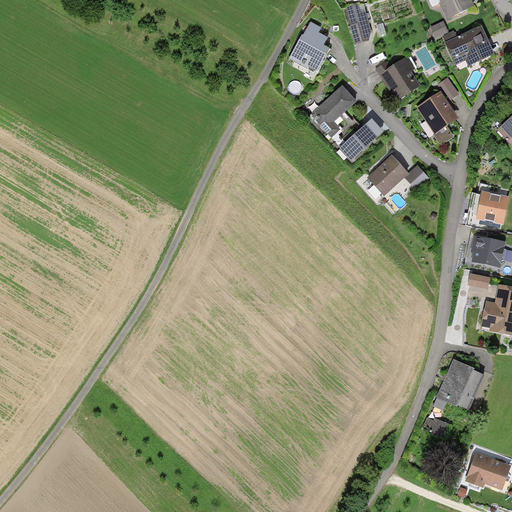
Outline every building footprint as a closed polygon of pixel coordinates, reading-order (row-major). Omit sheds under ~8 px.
[(473,10),(468,0),(427,0),(432,10),(439,7),(446,22),(473,10)] [(357,6),(344,9),(353,47),(367,43),(369,33),(365,16),(360,17),(357,6)] [(442,24),(429,30),(434,40),(446,35),(442,24)] [(320,34),(310,28),(289,65),(315,79),(328,55),(323,52),(328,45),(317,39),(320,34)] [(492,59),(480,31),(456,41),(453,34),(441,39),(454,69),(466,64),(468,70),(492,59)] [(420,88),(410,75),(414,72),(405,60),(389,71),(386,66),(374,74),(396,105),(420,88)] [(309,118),(330,143),(340,135),(333,127),(355,108),(341,91),(309,118)] [(455,123),(440,98),(417,112),(432,137),(455,123)] [(511,116),(498,129),(511,145),(511,116)] [(376,144),(364,130),(338,153),(351,167),(376,144)] [(417,170),(407,178),(391,160),(367,182),(384,201),(405,183),(415,194),(428,183),(417,170)] [(511,198),(482,192),(476,219),(504,225),(511,198)] [(504,245),(478,239),(473,260),(499,266),(504,245)] [(491,279),(470,275),(468,285),(489,290),(491,279)] [(479,328),(511,335),(511,331),(511,288),(500,286),(496,303),(484,301),(479,328)] [(475,375),(453,365),(433,409),(444,414),(448,405),(469,414),(483,382),(474,378),(475,375)] [(427,419),(423,428),(445,438),(450,426),(435,419),(434,422),(427,419)] [(508,467),(476,456),(468,477),(500,489),(508,467)]
